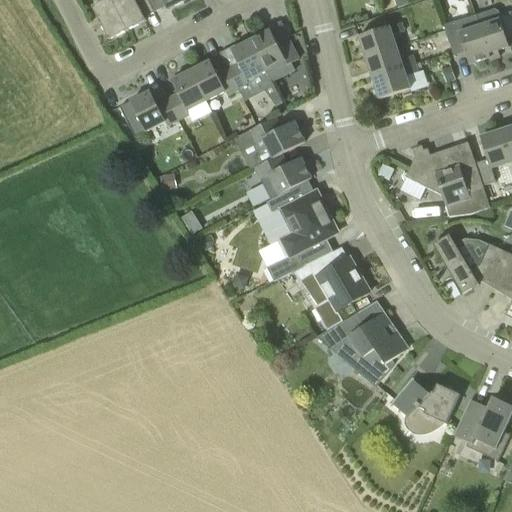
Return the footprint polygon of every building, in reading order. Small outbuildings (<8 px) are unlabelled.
[(128,31),(111,0),(106,0),(92,8),(110,41),(128,31)] [(111,0),(128,31),(147,22),(137,4),(145,0),(111,0)] [(162,0),(168,11),(186,1),(185,0),(162,0)] [(410,5),(407,0),(394,0),(397,9),(410,5)] [(500,21),(480,27),(491,61),(500,58),(498,51),(510,48),(507,40),(511,38),(511,16),(511,13),(499,17),(500,21)] [(491,61),(480,27),(476,16),(456,22),(444,26),(454,57),(466,53),(470,66),(490,59),(490,61),(491,61)] [(359,38),(366,59),(397,48),(393,36),(405,33),(402,24),(390,28),(390,27),(387,28),(385,20),(374,24),(376,32),(359,38)] [(282,26),(252,42),(272,82),(294,71),(291,65),(299,60),(282,26)] [(445,33),(438,35),(443,48),(449,46),(445,33)] [(228,70),(239,91),(245,102),(274,87),(272,82),(252,42),(222,57),(228,70)] [(366,59),(373,80),(416,65),(413,57),(401,61),(397,48),(366,59)] [(211,62),(192,72),(207,102),(226,93),(228,97),(239,91),(228,70),(218,75),(211,62)] [(416,65),(373,80),(380,101),(411,90),(407,77),(419,74),(416,65)] [(455,80),(450,67),(441,70),(446,83),(455,80)] [(179,95),(168,100),(179,122),(190,116),(188,112),(207,102),(192,72),(172,82),(179,95)] [(179,122),(168,100),(158,106),(151,93),(120,108),(136,139),(166,123),(168,127),(179,122)] [(283,104),(277,108),(281,116),(288,113),(283,104)] [(255,169),(277,158),(306,143),(295,123),(276,132),(271,122),(276,119),(249,133),(237,139),(235,143),(248,169),(252,170),(253,170),(255,169)] [(511,128),(502,132),(511,162),(511,128)] [(476,165),(484,187),(497,183),(492,170),(511,163),(511,162),(502,132),(481,139),(488,160),(476,165)] [(485,191),(484,187),(476,165),(469,143),(467,144),(468,147),(443,156),(442,153),(431,157),(429,150),(421,153),(418,159),(417,158),(407,178),(443,196),(447,209),(451,218),(468,216),(491,209),(485,191)] [(277,158),(255,169),(261,180),(260,181),(270,201),(312,180),(301,159),(282,169),(277,158)] [(175,175),(160,178),(162,193),(177,190),(175,175)] [(298,256),(304,268),(334,253),(328,240),(334,237),(329,228),(335,226),(318,192),(282,210),(294,234),(282,241),(291,259),(298,256)] [(204,230),(197,218),(185,225),(192,237),(204,230)] [(211,236),(200,241),(206,252),(213,249),(215,243),(211,236)] [(486,281),(497,286),(511,255),(490,245),(480,266),(471,272),(452,239),(436,248),(463,296),(480,286),(479,285),(486,281)] [(334,253),(304,268),(294,273),(327,319),(370,293),(350,259),(343,263),(336,252),(334,253)] [(511,316),(511,255),(497,286),(511,293),(511,304),(508,314),(511,316)] [(394,337),(387,328),(388,328),(380,317),(367,326),(358,315),(318,339),(376,389),(396,365),(393,362),(409,351),(397,334),(394,337)] [(392,405),(411,421),(409,425),(426,433),(432,419),(447,425),(461,396),(458,395),(459,392),(450,385),(440,396),(435,394),(436,393),(435,393),(434,394),(432,392),(430,394),(414,382),(415,381),(413,380),(392,405)] [(489,409),(484,407),(471,401),(455,437),(473,445),(471,448),(499,461),(511,436),(505,433),(511,417),(511,406),(494,399),(489,409)]
